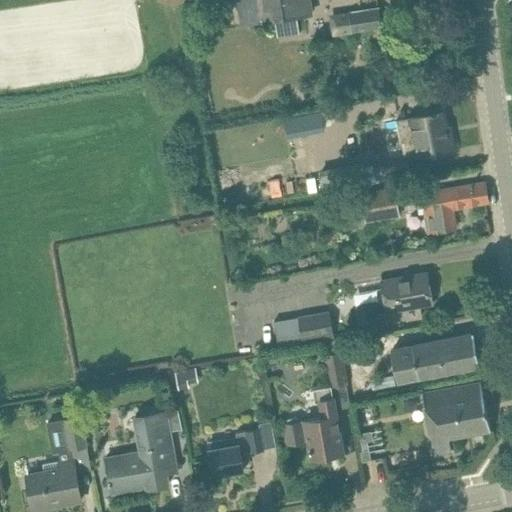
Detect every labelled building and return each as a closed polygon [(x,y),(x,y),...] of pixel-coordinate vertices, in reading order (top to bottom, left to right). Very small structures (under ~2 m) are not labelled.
[(241,0),(245,24),(275,20),(296,16),(308,15),(305,0),(241,0)] [(348,10),(334,12),(338,34),(352,32),(382,27),(378,6),(348,10)] [(296,16),(275,20),(278,36),(299,32),(296,16)] [(404,158),(374,164),(378,182),(413,176),(409,157),(418,156),(433,153),(453,150),(450,135),(447,136),(446,129),(443,111),(436,112),(436,111),(431,112),(422,113),(423,115),(411,117),(397,120),(399,129),(404,158)] [(319,114),(283,116),(284,135),(320,132),(319,114)] [(453,208),(489,202),(485,182),(430,191),(433,211),(425,212),(428,232),(456,227),(453,208)] [(394,187),(362,192),(367,222),(399,217),(394,187)] [(291,236),(282,237),(283,246),(292,245),(291,236)] [(433,303),(427,272),(408,276),(382,280),(386,301),(356,306),(360,330),(380,327),(378,313),(433,303)] [(333,339),(329,311),(298,317),(302,344),(333,339)] [(481,366),(474,331),(413,344),(393,348),(399,381),(420,377),(420,378),(481,366)] [(345,343),(348,359),(364,356),(384,353),(381,337),(345,343)] [(287,423),(285,424),(289,443),(308,440),(311,451),(312,457),(343,452),(340,432),(336,409),(332,385),(344,383),(339,352),(326,354),(325,354),(331,385),(313,388),(315,402),(320,401),(323,416),(300,421),(300,419),(297,417),(288,419),(287,421),(287,423)] [(366,363),(355,365),(360,389),(362,388),(371,387),(366,363)] [(196,365),(176,368),(180,388),(190,386),(190,381),(198,380),(196,365)] [(491,430),(481,382),(422,393),(433,452),(451,449),(449,438),(491,430)] [(142,450),(106,457),(111,484),(113,492),(147,486),(148,488),(169,484),(167,472),(177,470),(174,451),(170,431),(180,429),(177,409),(166,411),(136,417),(142,450)] [(85,445),(80,416),(65,419),(70,448),(85,445)] [(244,470),(241,453),(264,449),(260,429),(247,431),(247,430),(236,432),(237,437),(209,442),(210,448),(214,475),(244,470)] [(373,430),(361,432),(363,441),(369,440),(374,438),(373,430)] [(365,450),(362,451),(364,460),(372,459),(370,449),(365,450)] [(81,500),(77,480),(74,460),(58,463),(58,460),(43,463),(44,470),(27,473),(34,508),(36,508),(35,503),(59,498),(60,504),(81,500)]
